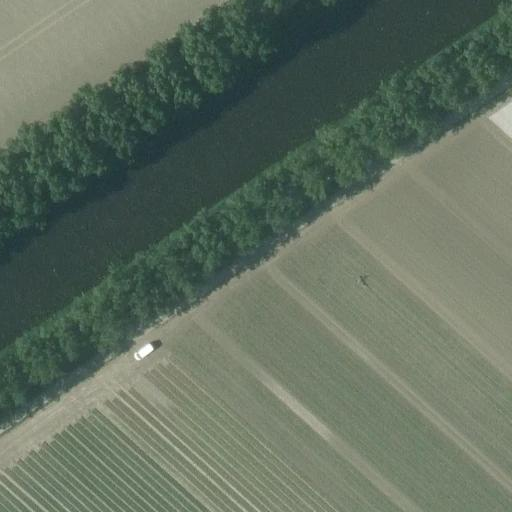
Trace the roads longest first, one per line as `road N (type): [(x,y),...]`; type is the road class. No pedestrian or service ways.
road 1 (secondary): [(0,396),(511,46)]
road 2 (tertiary): [(0,191),(279,0)]
